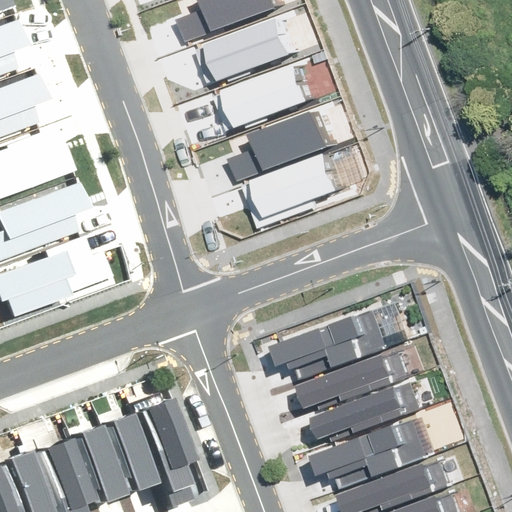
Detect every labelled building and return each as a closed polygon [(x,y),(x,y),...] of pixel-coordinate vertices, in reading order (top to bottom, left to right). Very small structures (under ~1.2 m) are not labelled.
[(0,0),(0,12),(17,7),(14,0),(0,0)] [(175,21),(183,42),(275,9),(271,0),(194,0),(199,12),(175,21)] [(200,46),(212,79),(290,53),(279,20),(200,46)] [(0,74),(16,69),(9,49),(27,42),(20,22),(0,29),(0,74)] [(216,92),(227,126),(306,100),(295,66),(216,92)] [(0,138),(35,126),(28,106),(46,99),(38,79),(0,92),(0,138)] [(226,158),(234,180),(326,147),(312,109),(243,134),(249,150),(226,158)] [(0,150),(0,189),(67,168),(60,147),(46,152),(39,131),(1,144),(3,149),(0,150)] [(245,185),(256,218),(335,192),(323,158),(245,185)] [(0,234),(0,260),(73,233),(66,213),(84,206),(77,186),(0,214),(0,229),(2,234),(0,234)] [(0,274),(0,290),(4,301),(8,299),(13,313),(71,293),(66,278),(76,274),(67,251),(0,274)] [(283,338),(290,358),(300,355),(307,373),(393,343),(379,304),(283,338)] [(86,323),(57,330),(62,349),(91,342),(86,323)] [(403,347),(313,379),(320,398),(351,387),(354,394),(413,373),(403,347)] [(414,377),(324,409),(331,428),(362,417),(365,424),(424,404),(414,377)] [(171,507),(195,498),(183,464),(192,460),(169,398),(135,411),(171,507)] [(325,444),(332,465),(342,461),(349,480),(436,449),(422,410),(325,444)] [(100,420),(125,488),(148,479),(123,412),(100,420)] [(73,430),(98,498),(121,489),(96,422),(73,430)] [(51,511),(79,511),(76,502),(85,499),(62,437),(28,449),(51,511)] [(0,457),(0,461),(19,511),(45,511),(22,450),(0,457)] [(445,456),(355,487),(361,506),(393,495),(395,503),(454,482),(445,456)] [(464,511),(456,487),(385,511),(464,511)]
